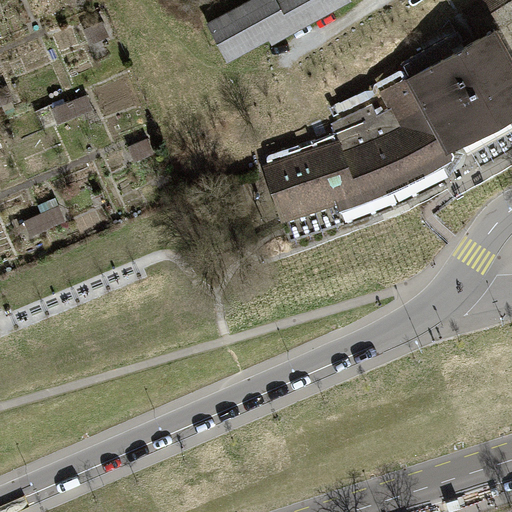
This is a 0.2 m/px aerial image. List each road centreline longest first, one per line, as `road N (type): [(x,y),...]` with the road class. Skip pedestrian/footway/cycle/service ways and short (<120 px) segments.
road 1 (unclassified): [(0,500),(408,322),(441,296)]
road 2 (tertiary): [(511,461),(351,511)]
